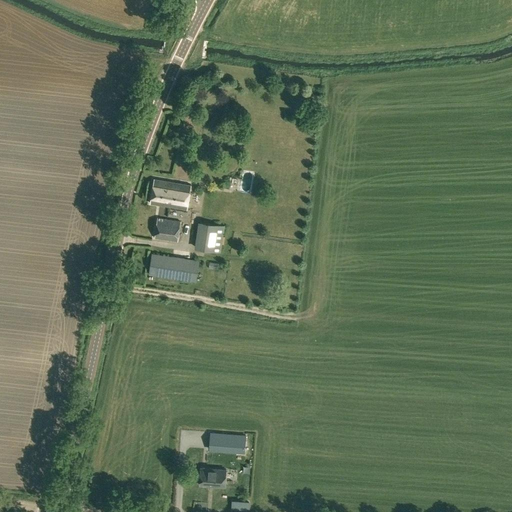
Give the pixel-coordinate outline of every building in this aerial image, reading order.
[(150,203),(187,209),(191,185),(154,179),(150,203)] [(155,238),(177,241),(180,221),(158,218),(155,238)] [(195,248),(215,251),(219,224),(199,221),(195,248)] [(149,274),(196,281),(199,260),(152,253),(149,274)] [(214,485),(214,486),(225,487),(226,470),(201,468),(199,485),(208,485),(208,484),(214,485)]
